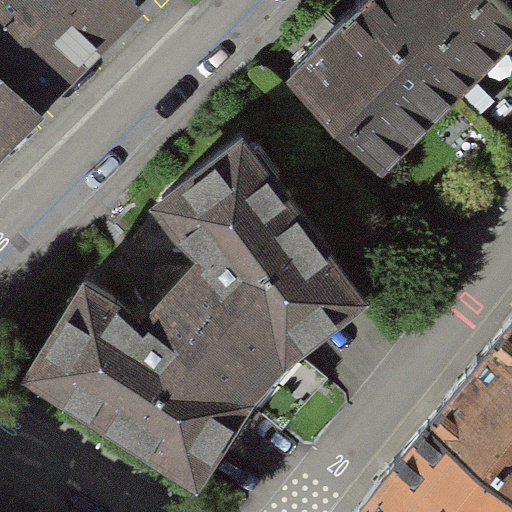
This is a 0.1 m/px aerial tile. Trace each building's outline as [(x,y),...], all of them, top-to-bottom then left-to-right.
[(0,0),(0,20),(61,80),(140,0),(0,0)] [(484,0),(314,0),(243,69),(335,164),(495,11),(484,0)] [(0,51),(0,136),(42,93),(0,51)] [(49,312),(23,379),(198,495),(252,407),(293,363),(367,304),(241,137),(155,204),(193,267),(135,318),(90,277),(49,312)] [(511,511),(511,325),(353,511),(511,511)]
